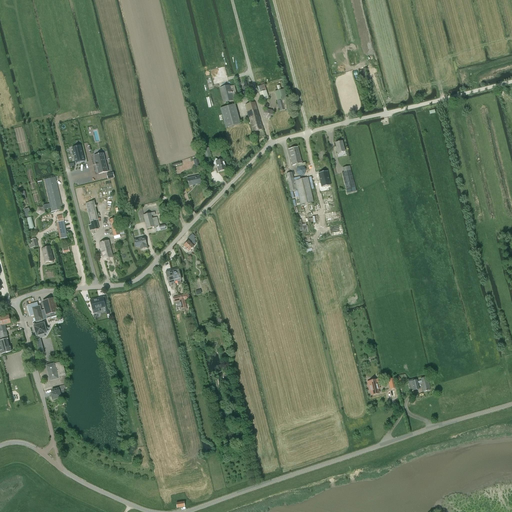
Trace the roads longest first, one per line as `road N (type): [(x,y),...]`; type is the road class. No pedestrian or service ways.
road 1 (residential): [(16,301),(135,280),(271,144),(372,117)]
road 2 (tertiary): [(185,511),(511,404)]
road 3 (track): [(124,0),(187,228)]
road 4 (track): [(322,217),(274,0)]
road 5 (track): [(511,38),(451,57),(435,83),(382,97),(386,114)]
